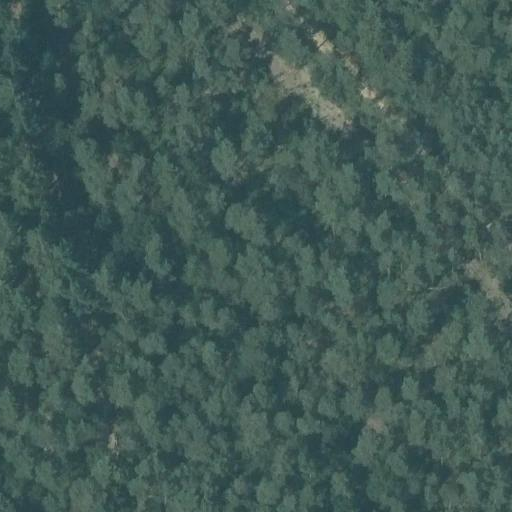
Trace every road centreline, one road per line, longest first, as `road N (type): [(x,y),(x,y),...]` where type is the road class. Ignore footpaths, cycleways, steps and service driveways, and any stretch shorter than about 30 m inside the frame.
road 1 (track): [(19,0),(129,511)]
road 2 (track): [(511,244),(284,0)]
